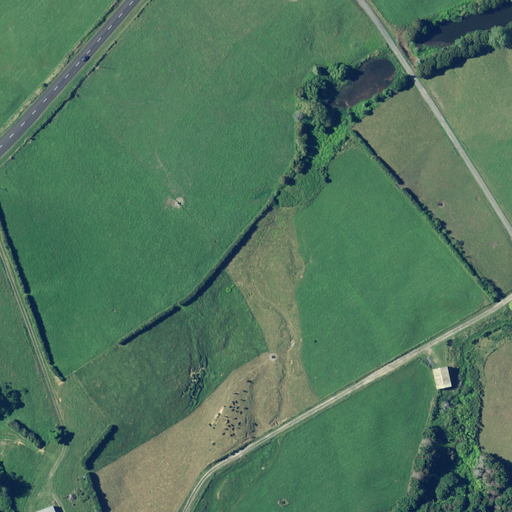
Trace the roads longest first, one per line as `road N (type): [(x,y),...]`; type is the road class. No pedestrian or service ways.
road 1 (track): [(181,511),(214,468),(511,295)]
road 2 (tertiary): [(0,145),(133,0)]
